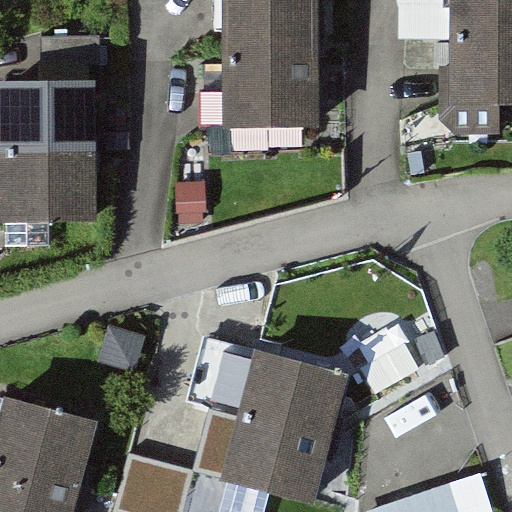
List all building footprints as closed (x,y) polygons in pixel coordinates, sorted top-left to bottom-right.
[(245,0),(246,4),(222,5),(224,136),(320,135),(318,3),(333,3),(333,0),(245,0)] [(511,0),(448,0),(450,72),(439,73),(440,124),(455,138),(504,137),(503,116),(511,116),(511,0)] [(99,39),(41,39),(40,67),(98,68),(99,39)] [(96,95),(0,97),(0,178),(1,231),(100,228),(96,95)] [(316,511),(352,382),(208,343),(191,406),(211,411),(190,485),(132,469),(119,511),(219,511),(225,492),(297,511),(316,511)] [(76,511),(98,433),(6,408),(0,429),(0,511),(76,511)] [(454,492),(453,488),(382,511),(492,511),(482,483),(454,492)]
